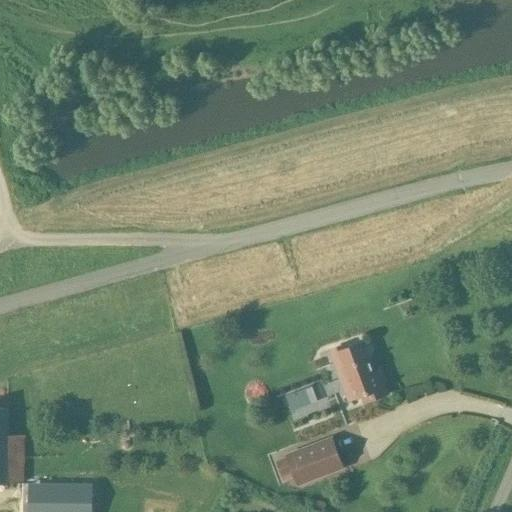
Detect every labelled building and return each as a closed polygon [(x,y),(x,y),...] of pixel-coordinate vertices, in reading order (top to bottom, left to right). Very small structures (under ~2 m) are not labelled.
[(373,373),(361,342),(331,354),(348,401),(362,396),(365,404),(388,395),(379,371),(373,373)] [(0,482),(24,482),(23,436),(10,436),(9,408),(0,408),(0,482)] [(286,457),(276,461),(280,473),(292,469),(294,477),(298,485),(344,467),(332,436),(285,453),(286,457)] [(29,511),(91,511),(91,490),(30,489),(29,511)] [(326,503),(317,500),(315,508),(323,511),(326,503)]
